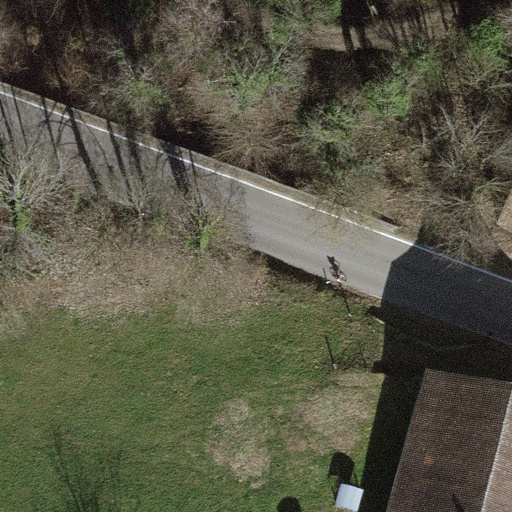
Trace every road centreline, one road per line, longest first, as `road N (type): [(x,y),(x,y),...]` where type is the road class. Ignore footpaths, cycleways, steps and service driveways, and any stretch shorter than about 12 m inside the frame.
road 1 (tertiary): [(0,120),(511,311)]
road 2 (track): [(511,14),(343,36),(285,29),(206,0)]
